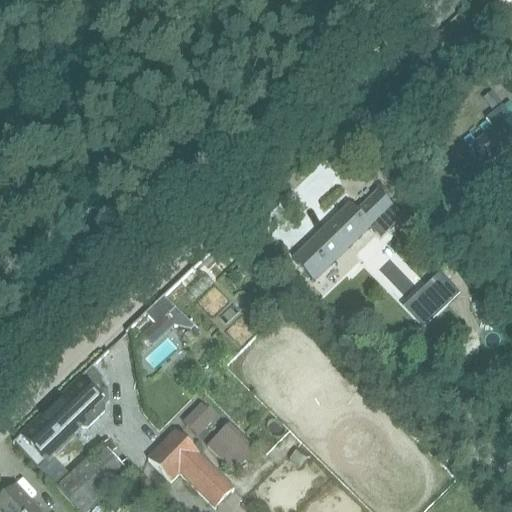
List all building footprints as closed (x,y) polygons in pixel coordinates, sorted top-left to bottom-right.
[(502,109),(486,121),(484,122),(492,133),(477,145),(487,158),(484,160),(486,162),(488,160),(493,167),(494,166),(491,163),(511,146),(511,139),(502,126),(511,119),(502,109)] [(293,262),(308,278),(326,261),(331,267),(371,229),(374,233),(384,224),(390,231),(402,220),(377,194),(356,214),(350,207),(293,262)] [(450,220),(443,231),(455,238),(462,227),(450,220)] [(165,301),(147,318),(156,328),(164,321),(173,330),(190,332),(193,329),(165,301)] [(153,359),(178,337),(163,321),(139,344),(153,359)] [(21,438),(35,453),(42,460),(77,426),(81,430),(87,430),(104,414),(104,408),(100,404),(100,403),(79,381),(21,438)] [(185,424),(197,436),(214,420),(202,408),(185,424)] [(206,449),(234,477),(255,456),(227,428),(206,449)] [(148,463),(171,486),(179,477),(214,511),(215,511),(234,493),(198,458),(199,457),(176,435),(148,463)] [(102,449),(57,491),(76,511),(89,511),(128,477),(102,449)] [(0,503),(0,511),(35,511),(15,490),(0,503)]
